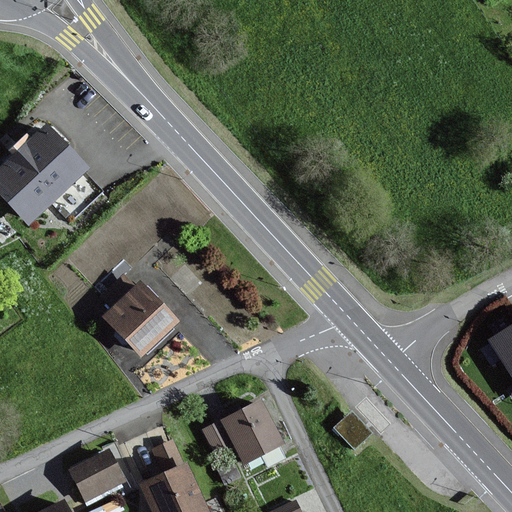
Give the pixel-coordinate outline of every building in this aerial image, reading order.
[(70,151),(47,126),(18,153),(0,170),(0,190),(29,221),(86,168),(70,151)] [(176,321),(141,284),(108,315),(143,352),(176,321)] [(511,325),(491,339),(510,369),(511,367),(511,325)] [(281,442),(260,402),(224,421),(245,461),(262,452),(269,465),(284,457),(277,444),(281,442)] [(352,408),(336,423),(356,444),(372,429),(352,408)] [(229,442),(219,422),(204,429),(214,449),(229,442)] [(208,511),(186,464),(184,465),(172,440),(153,449),(165,474),(143,484),(155,511),(208,511)] [(108,451),(71,470),(86,499),(124,480),(108,451)] [(305,511),(298,495),(268,508),(269,511),(305,511)] [(69,511),(64,502),(44,511),(69,511)]
